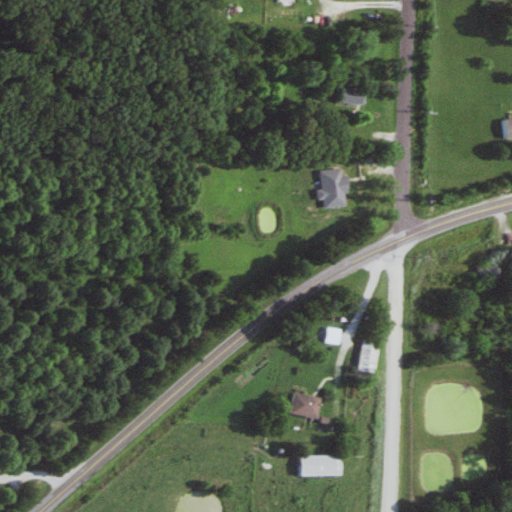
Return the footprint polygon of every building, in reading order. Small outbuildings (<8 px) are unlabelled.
[(330,103),(357,106),(359,91),(332,87),(330,103)] [(511,118),(494,120),(495,139),(511,137),(511,118)] [(345,205),(345,184),(312,184),(312,205),(345,205)] [(474,284),(496,279),(492,261),(470,266),(474,284)] [(369,375),(374,344),(356,341),(351,372),(369,375)] [(310,420),(314,400),(287,394),(282,414),(310,420)] [(334,457),(292,457),(292,477),(334,477),(334,457)]
